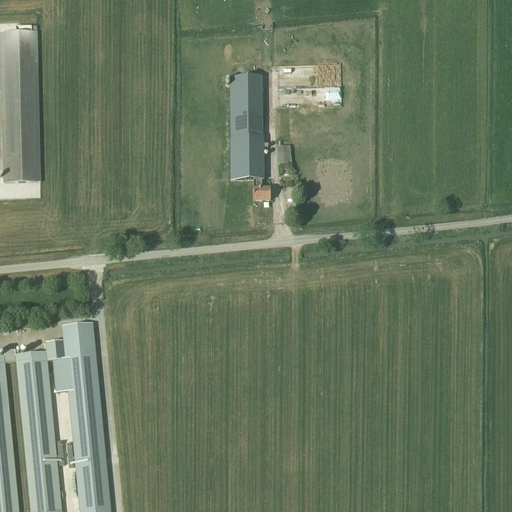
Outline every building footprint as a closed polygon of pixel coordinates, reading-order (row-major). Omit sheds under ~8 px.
[(40,183),(36,33),(0,34),(4,184),(40,183)] [(261,78),(229,78),(231,182),(253,181),(253,202),(269,202),(269,190),(262,190),(261,78)] [(338,105),(338,91),(317,91),(317,106),(338,105)] [(291,168),(290,147),(277,148),(278,169),(291,168)] [(0,511),(18,511),(5,365),(16,364),(29,511),(62,511),(48,362),(54,361),(57,394),(69,393),(80,511),(110,511),(92,325),(62,328),(64,342),(45,344),(46,354),(15,357),(15,351),(3,352),(4,358),(0,358),(0,511)]
